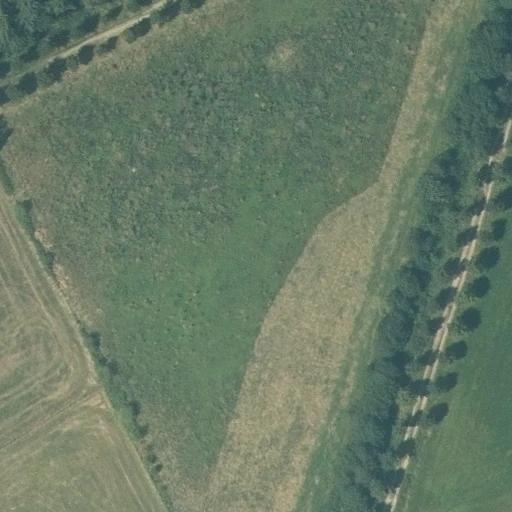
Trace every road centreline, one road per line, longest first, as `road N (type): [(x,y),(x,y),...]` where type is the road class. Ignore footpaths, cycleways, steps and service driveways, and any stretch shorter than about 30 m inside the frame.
road 1 (track): [(384,511),(511,93)]
road 2 (track): [(180,0),(0,92)]
